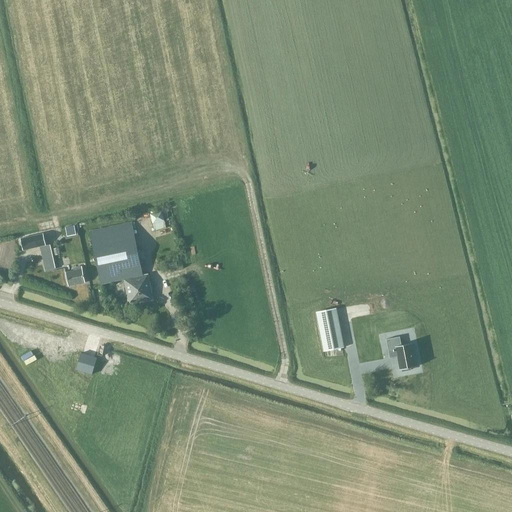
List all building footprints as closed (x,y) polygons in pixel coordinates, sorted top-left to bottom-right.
[(154,231),(165,228),(162,211),(150,214),(154,231)] [(143,276),(136,240),(132,222),(89,232),(101,285),(124,280),(128,305),(153,300),(148,275),(143,276)] [(22,251),(45,246),(45,245),(43,234),(20,239),(22,251)] [(76,263),(75,254),(60,256),(61,265),(76,263)] [(69,287),(86,283),(82,266),(76,267),(76,270),(65,272),(69,287)] [(324,352),(344,348),(336,310),(316,314),(324,352)] [(384,346),(383,346),(377,317),(349,322),(354,346),(370,343),(370,348),(367,349),(371,372),(388,369),(384,346)] [(411,343),(401,345),(399,337),(386,339),(390,358),(397,357),(400,370),(402,370),(402,372),(411,370),(410,368),(416,367),(411,343)] [(92,374),(96,358),(89,356),(82,354),(80,353),(76,370),(92,374)]
